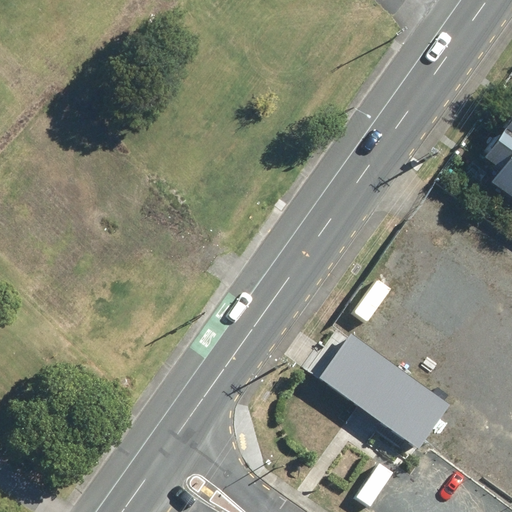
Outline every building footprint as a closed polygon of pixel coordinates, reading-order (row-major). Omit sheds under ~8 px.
[(511,133),(504,128),(485,153),(502,166),(491,180),(511,195),(511,133)] [(363,333),(383,348),(400,360),(418,334),(402,322),(396,330),(376,315),(363,333)] [(511,326),(485,362),(511,382),(511,326)] [(450,406),(352,333),(319,377),(418,449),(450,406)] [(472,379),(455,366),(439,387),(457,400),(472,379)]
